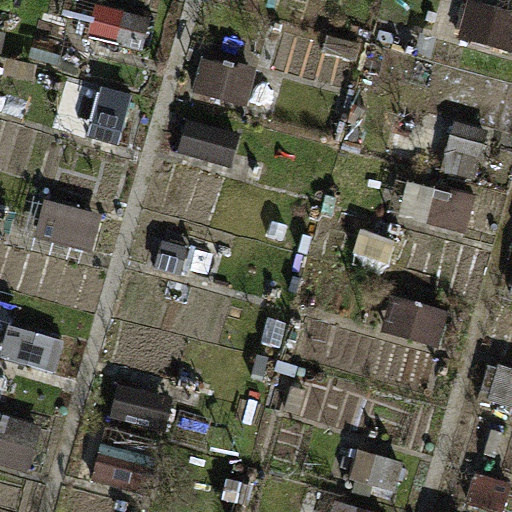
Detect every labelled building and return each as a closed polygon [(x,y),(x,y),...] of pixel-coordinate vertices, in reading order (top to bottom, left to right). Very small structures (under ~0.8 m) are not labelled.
[(511,57),(511,14),(474,4),(463,44),(511,57)] [(144,53),(152,22),(101,9),(93,40),(144,53)] [(323,53),(359,63),(363,46),(328,37),(323,53)] [(191,106),(247,121),(260,75),(203,60),(191,106)] [(91,148),(120,155),(133,102),(104,95),(91,148)] [(178,157),(231,172),(241,137),(188,122),(178,157)] [(442,170),(477,180),(491,135),(456,124),(442,170)] [(469,238),(478,200),(438,191),(439,185),(414,179),(404,223),(469,238)] [(266,241),(286,246),(298,198),(278,194),(266,241)] [(27,239),(95,254),(103,218),(36,202),(27,239)] [(156,269),(177,275),(183,252),(162,246),(156,269)] [(440,353),(450,316),(394,300),(383,337),(440,353)] [(3,363),(57,377),(65,345),(12,331),(3,363)] [(488,406),(511,412),(511,373),(498,370),(497,371),(488,369),(481,395),(490,398),(488,406)] [(161,399),(122,388),(113,417),(151,429),(161,399)] [(0,467),(32,476),(44,432),(0,420),(0,467)] [(95,483),(148,501),(160,467),(106,449),(95,483)] [(398,497),(406,468),(361,455),(353,484),(398,497)] [(470,506),(486,511),(505,511),(511,493),(511,489),(479,479),(470,506)] [(250,510),(255,490),(230,484),(225,504),(250,510)]
